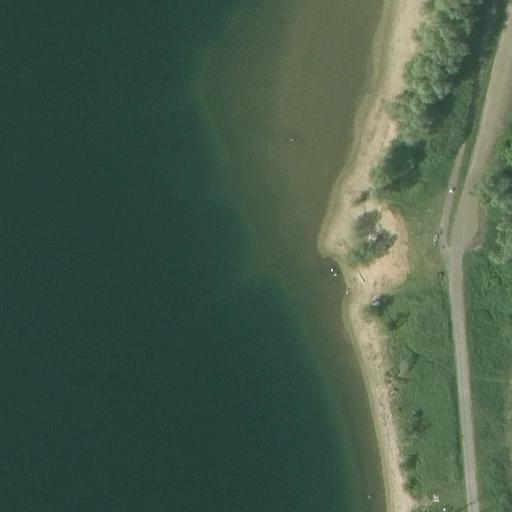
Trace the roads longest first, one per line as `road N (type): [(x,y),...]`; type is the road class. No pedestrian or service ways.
road 1 (track): [(472,511),(453,267)]
road 2 (unclassified): [(511,45),(453,267)]
